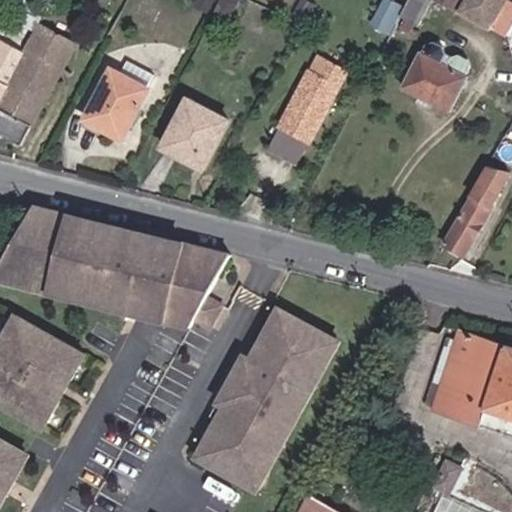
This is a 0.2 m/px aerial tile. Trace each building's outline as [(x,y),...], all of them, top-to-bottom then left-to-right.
[(220,0),(215,11),(228,18),(236,0),(220,0)] [(426,0),(406,0),(401,11),(409,16),(416,20),(426,0)] [(463,0),(460,7),(502,30),(511,11),(511,0),(463,0)] [(24,53),(37,27),(14,15),(0,40),(24,53)] [(416,20),(409,16),(404,25),(412,29),(416,20)] [(75,44),(39,24),(37,27),(24,53),(0,98),(0,130),(22,141),(75,44)] [(0,98),(24,53),(0,40),(0,41),(0,98)] [(449,106),(470,67),(466,58),(458,54),(450,57),(446,54),(443,45),(436,41),(426,44),(405,84),(449,106)] [(327,56),(319,71),(343,83),(350,69),(327,56)] [(124,137),(150,89),(112,68),(87,117),(124,137)] [(343,83),(319,71),(313,68),(283,124),(312,141),(343,83)] [(204,164),(229,120),(190,99),(165,144),(204,164)] [(465,251),(491,205),(494,207),(511,174),(511,170),(491,165),(448,241),(465,251)] [(110,225),(54,212),(52,219),(31,213),(0,266),(0,272),(21,278),(19,285),(50,293),(52,285),(66,289),(64,296),(117,308),(119,301),(133,305),(136,300),(141,278),(148,280),(157,244),(108,232),(110,225)] [(190,244),(110,225),(108,232),(157,244),(148,280),(141,278),(136,300),(133,305),(119,301),(117,308),(162,320),(163,317),(162,316),(163,316),(168,306),(193,319),(206,297),(180,283),(190,244)] [(206,297),(230,254),(190,244),(180,283),(206,297)] [(0,272),(0,280),(19,285),(21,278),(0,272)] [(50,293),(64,296),(66,289),(52,285),(50,293)] [(186,334),(193,319),(168,306),(163,316),(162,316),(163,317),(162,320),(186,334)] [(269,476),(309,402),(302,399),(309,387),(316,391),(336,353),(330,349),(337,336),(287,309),(280,322),(273,318),(252,356),(258,359),(246,381),(234,374),(218,402),(225,406),(205,442),(213,447),(206,460),(254,487),(262,473),(269,476)] [(86,354),(16,315),(0,343),(0,403),(45,429),(63,396),(58,394),(64,384),(68,386),(86,354)] [(507,349),(456,332),(428,409),(511,437),(511,348),(507,347),(507,349)] [(0,510),(1,509),(0,508),(0,494),(10,478),(16,481),(23,468),(17,465),(24,451),(0,437),(0,510)] [(23,468),(31,455),(24,451),(17,465),(23,468)] [(462,469),(447,461),(434,487),(449,494),(462,469)] [(16,481),(10,478),(2,491),(9,495),(16,481)] [(349,511),(312,491),(300,511),(349,511)]
